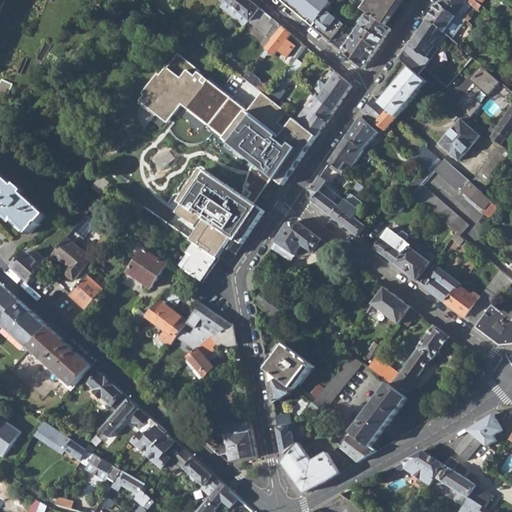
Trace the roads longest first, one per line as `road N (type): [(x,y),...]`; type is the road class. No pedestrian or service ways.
road 1 (residential): [(0,265),(237,483),(281,510)]
road 2 (residential): [(281,510),(240,282),(294,202)]
road 3 (residential): [(294,202),(487,348),(508,393)]
road 4 (residential): [(281,510),(303,507),(508,393)]
road 5 (residential): [(365,89),(258,0)]
road 6 (residential): [(365,89),(294,202)]
